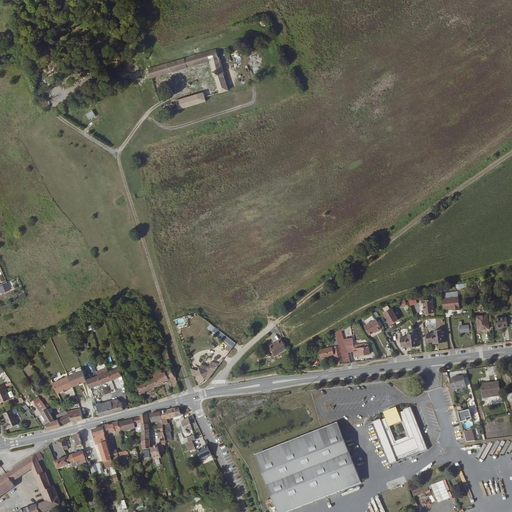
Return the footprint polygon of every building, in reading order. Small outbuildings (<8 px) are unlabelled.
[(249,47),(244,48),(250,69),(256,67),(249,47)] [(217,48),(150,68),(153,77),(189,66),(211,59),(218,83),(227,80),(226,76),(219,56),(217,48)] [(250,69),(244,48),(219,56),(226,76),(250,69)] [(177,99),(180,108),(207,100),(205,95),(213,93),(212,89),(177,99)] [(89,120),(95,116),(92,110),(85,114),(89,120)] [(8,284),(0,287),(3,294),(10,291),(8,284)] [(458,296),(442,299),(444,311),(460,309),(458,296)] [(417,303),(415,297),(408,299),(410,305),(417,303)] [(434,313),(433,299),(424,300),(424,314),(434,313)] [(399,319),(393,307),(385,312),(392,323),(399,319)] [(145,347),(131,310),(119,314),(127,337),(134,335),(135,340),(136,340),(140,349),(145,347)] [(491,318),(490,312),(476,314),(478,327),(488,326),(487,318),(491,318)] [(507,324),(506,315),(495,317),(496,326),(507,324)] [(184,317),(174,318),(176,325),(186,323),(184,317)] [(461,329),(472,328),(471,321),(469,321),(462,322),(462,318),(459,318),(461,329)] [(364,326),(370,336),(381,329),(375,319),(364,326)] [(441,327),(435,327),(436,330),(427,331),(429,340),(433,339),(434,343),(446,341),(444,329),(442,330),(441,327)] [(342,330),(337,334),(338,338),(340,346),(346,345),(342,330)] [(414,333),(414,330),(408,331),(408,334),(400,335),(401,343),(406,343),(406,345),(419,343),(417,333),(414,333)] [(288,348),(282,339),(278,342),(274,346),(274,345),(270,348),(276,357),(288,348)] [(371,352),(371,345),(368,346),(367,342),(355,343),(356,349),(357,354),(371,352)] [(340,346),(344,362),(351,361),(348,350),(347,350),(346,345),(340,346)] [(338,354),(339,363),(344,362),(340,346),(335,347),(328,348),(323,349),(324,356),(338,354)] [(199,370),(196,368),(194,372),(194,373),(194,374),(195,375),(198,376),(201,368),(209,371),(210,367),(202,364),(199,370)] [(119,375),(123,374),(120,365),(109,369),(113,378),(114,377),(119,375)] [(109,369),(108,366),(98,370),(99,373),(103,381),(113,378),(109,369)] [(173,375),(175,383),(178,379),(176,374),(171,366),(168,367),(169,368),(163,371),(161,366),(154,370),(156,374),(160,382),(163,380),(164,381),(166,380),(165,379),(173,375)] [(84,369),(83,367),(68,374),(69,376),(84,369)] [(208,375),(212,376),(216,370),(210,367),(209,371),(201,368),(198,376),(206,379),(208,375)] [(86,374),(84,369),(69,376),(74,387),(82,383),(84,382),(89,380),(86,374)] [(103,381),(99,373),(93,375),(92,372),(86,374),(89,380),(91,385),(93,390),(95,390),(94,387),(93,385),(103,381)] [(159,383),(160,382),(156,374),(155,374),(155,373),(153,374),(153,375),(145,379),(145,378),(141,379),(141,380),(138,382),(142,391),(158,382),(159,383)] [(459,374),(459,373),(453,374),(457,386),(466,383),(463,373),(459,374)] [(69,376),(54,383),(59,394),(64,391),(67,390),(74,387),(69,376)] [(500,381),(492,382),(492,384),(483,386),(484,394),(489,394),(489,396),(501,394),(500,381)] [(4,383),(0,384),(0,400),(9,397),(4,383)] [(115,410),(124,408),(123,400),(118,396),(112,398),(115,410)] [(106,413),(115,410),(112,398),(102,401),(106,413)] [(46,405),(42,399),(36,403),(42,411),(48,421),(49,427),(62,424),(61,423),(59,416),(54,418),(46,405)] [(100,414),(106,413),(102,401),(97,403),(100,414)] [(47,405),(46,405),(54,418),(59,416),(55,411),(54,412),(50,405),(48,406),(47,405)] [(76,411),(70,412),(72,419),(83,417),(80,405),(75,407),(76,411)] [(182,410),(180,405),(173,407),(176,415),(184,412),(184,411),(184,410),(182,410)] [(168,417),(169,417),(176,415),(173,407),(162,410),(163,418),(168,417)] [(428,448),(410,407),(403,410),(403,411),(398,414),(397,409),(395,410),(395,411),(392,412),(391,409),(388,410),(389,413),(386,415),(386,414),(384,415),(386,419),(380,421),(380,420),(373,423),(391,465),(428,448)] [(12,408),(4,411),(8,421),(16,417),(12,408)] [(457,412),(459,422),(471,419),(469,409),(457,412)] [(164,426),(163,418),(162,410),(151,412),(153,420),(159,419),(160,427),(162,427),(164,426)] [(72,419),(70,412),(59,416),(61,423),(72,419)] [(137,416),(138,421),(143,421),(143,423),(149,422),(147,412),(142,413),(142,415),(137,416)] [(167,439),(168,439),(172,437),(171,430),(168,417),(163,418),(164,426),(165,430),(166,434),(166,438),(167,439)] [(290,511),(361,483),(360,480),(340,430),(338,423),(257,455),(259,462),(278,511),(290,511)] [(101,443),(106,459),(114,456),(113,454),(112,450),(112,449),(109,440),(105,425),(93,429),(98,443),(101,443)] [(469,443),(477,442),(474,430),(466,431),(469,443)] [(78,433),(72,435),(75,446),(81,445),(78,433)] [(63,448),(66,447),(66,446),(64,439),(63,436),(58,437),(63,448)] [(189,451),(195,449),(192,440),(186,443),(189,451)] [(151,446),(156,463),(161,462),(159,455),(161,455),(159,447),(158,443),(154,443),(154,446),(151,446)] [(137,454),(139,453),(137,445),(130,448),(131,450),(136,448),(137,454)] [(196,451),(201,460),(212,455),(207,445),(196,451)] [(44,511),(62,504),(53,483),(51,484),(46,471),(45,471),(39,460),(45,456),(42,452),(45,450),(44,447),(8,471),(14,479),(33,466),(47,499),(33,504),(33,503),(24,506),(25,508),(13,511),(44,511)] [(77,460),(78,463),(84,461),(83,457),(87,456),(85,449),(74,453),(77,460)] [(69,455),(71,462),(77,460),(74,453),(69,455)] [(56,460),(60,469),(72,465),(71,462),(69,455),(56,460)] [(89,462),(93,473),(105,470),(101,459),(89,462)] [(122,470),(124,478),(131,476),(129,469),(122,470)] [(0,495),(1,495),(1,494),(3,493),(4,493),(5,492),(5,491),(7,489),(8,490),(10,489),(10,488),(12,486),(12,487),(14,486),(14,485),(16,483),(14,479),(8,471),(7,472),(6,472),(4,473),(4,474),(2,475),(0,476),(0,477),(0,495)]
